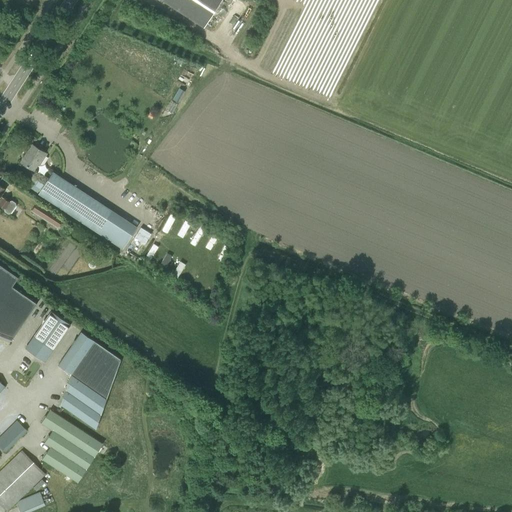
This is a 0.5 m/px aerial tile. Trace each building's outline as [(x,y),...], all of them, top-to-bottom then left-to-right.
[(221,0),(160,0),(204,28),(221,0)] [(38,165),(46,153),(32,144),(21,161),(33,169),(36,164),(38,165)] [(137,228),(52,172),(48,179),(36,171),(30,181),(41,189),(39,193),(123,248),(137,228)] [(0,196),(0,193),(4,188),(0,185),(0,206),(3,209),(4,208),(4,211),(8,214),(11,213),(16,205),(16,203),(12,200),(7,201),(0,196)] [(63,219),(37,202),(32,211),(58,227),(63,219)] [(161,229),(169,233),(177,216),(169,212),(161,229)] [(177,233),(184,237),(192,222),(185,219),(177,233)] [(199,223),(190,243),(197,246),(206,226),(199,223)] [(212,231),(205,246),(212,249),(219,234),(212,231)] [(154,243),(145,257),(151,260),(160,246),(154,243)] [(224,244),(217,259),(224,261),(230,246),(224,244)] [(160,264),(166,267),(173,255),(166,252),(160,264)] [(180,260),(173,274),(179,277),(186,263),(180,260)] [(0,333),(12,338),(11,339),(12,340),(37,304),(12,286),(18,278),(0,264),(0,333)] [(184,283),(191,287),(200,272),(193,267),(184,283)] [(198,291),(204,295),(211,282),(205,278),(198,291)] [(45,361),(70,324),(51,311),(25,347),(45,361)] [(61,404),(95,428),(121,359),(81,332),(58,364),(72,374),(61,404)] [(77,482),(103,443),(50,409),(41,423),(52,430),(44,443),(50,447),(42,459),(77,482)] [(0,435),(0,445),(6,452),(27,431),(16,420),(0,435)] [(0,471),(0,503),(6,510),(44,473),(21,450),(0,471)] [(17,502),(20,511),(26,511),(44,505),(40,493),(17,502)]
